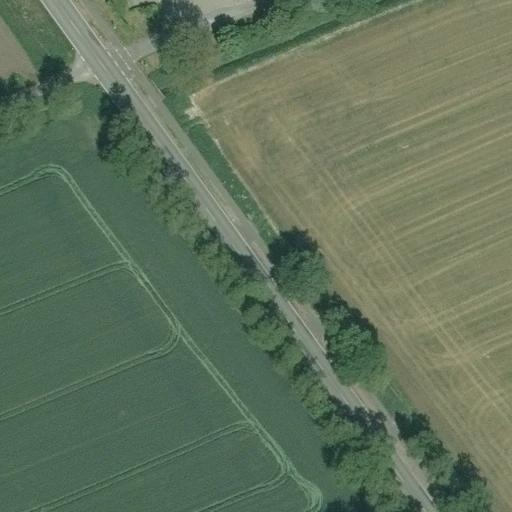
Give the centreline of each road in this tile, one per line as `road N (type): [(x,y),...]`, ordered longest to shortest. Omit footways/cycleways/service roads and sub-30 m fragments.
road 1 (tertiary): [(107,68),(424,511)]
road 2 (unclassified): [(273,0),(107,68)]
